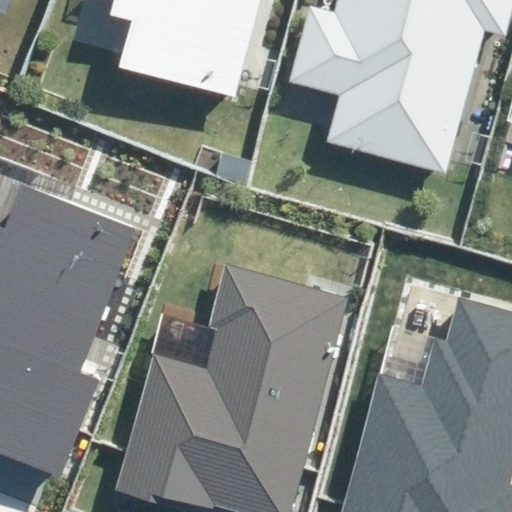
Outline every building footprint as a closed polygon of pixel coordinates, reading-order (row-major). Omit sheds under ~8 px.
[(0,0),(0,8),(6,11),(9,0),(0,0)] [(121,26),(109,72),(231,104),(259,0),(112,0),(107,22),(121,26)] [(511,13),(511,0),(336,0),(329,23),(293,12),(270,86),(322,102),(306,153),(437,193),(486,36),(504,41),(511,13)] [(0,447),(65,472),(101,381),(78,372),(133,230),(23,187),(5,232),(0,230),(0,447)] [(211,511),(214,502),(247,511),(284,511),(347,298),(226,263),(208,324),(219,327),(206,371),(153,355),(114,491),(186,511),(211,511)] [(340,511),(511,511),(511,481),(511,482),(511,481),(511,314),(460,300),(449,339),(437,335),(422,389),(378,376),(340,511)]
